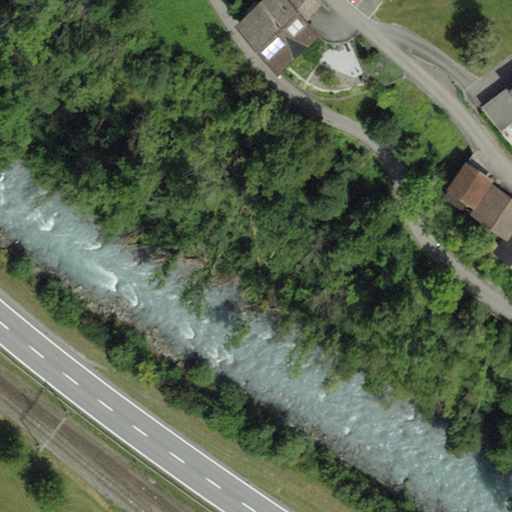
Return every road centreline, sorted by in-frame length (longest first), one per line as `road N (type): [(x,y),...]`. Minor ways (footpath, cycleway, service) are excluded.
road 1 (unclassified): [(204,0),(262,83),(376,147),(418,251),(511,319)]
road 2 (primary): [(259,511),(102,403),(0,318)]
road 3 (unclassified): [(328,0),(445,99),(492,176),(511,190)]
